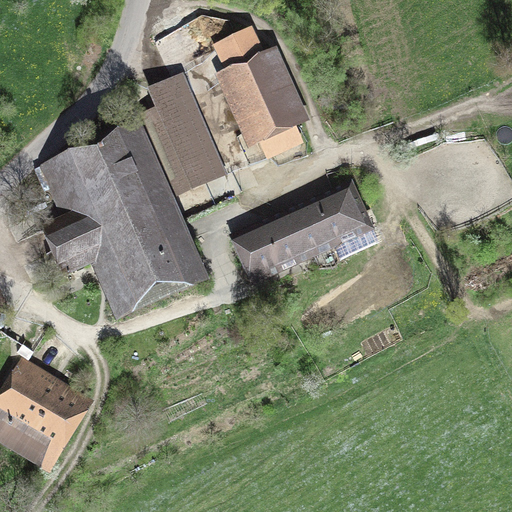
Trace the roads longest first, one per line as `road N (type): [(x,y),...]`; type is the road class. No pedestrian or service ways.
road 1 (track): [(0,246),(85,345),(100,410),(39,511)]
road 2 (unclassified): [(0,182),(101,87),(138,0)]
